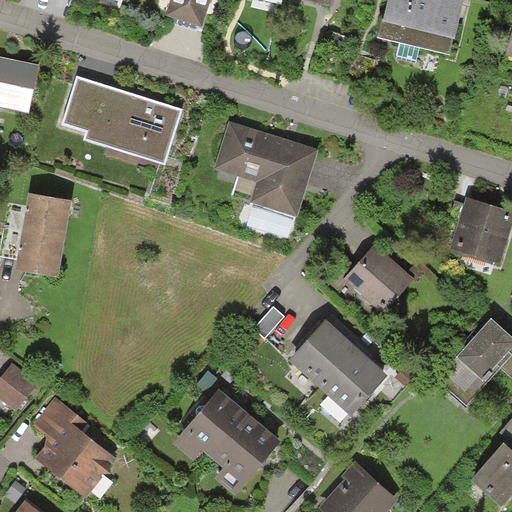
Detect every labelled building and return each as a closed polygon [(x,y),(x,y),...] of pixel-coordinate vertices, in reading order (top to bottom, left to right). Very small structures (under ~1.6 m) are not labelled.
[(211,0),(170,0),(165,16),(202,28),(211,0)] [(389,0),(380,39),(400,43),(419,48),(449,55),(453,40),(454,40),(463,0),(389,0)] [(416,65),(419,48),(400,43),(396,60),(416,65)] [(0,108),(29,115),(39,67),(0,59),(0,108)] [(182,111),(77,77),(62,126),(86,134),(84,141),(165,166),(182,111)] [(319,150),(230,122),(215,170),(257,183),(251,204),(256,206),(294,218),(297,220),(319,150)] [(70,203),(29,196),(17,272),(58,279),(70,203)] [(511,214),(468,201),(452,253),(498,267),(511,223),(511,214)] [(289,236),(294,218),(256,206),(250,225),(289,236)] [(375,246),(355,267),(343,280),(345,282),(384,314),(414,281),(375,246)] [(327,281),(337,291),(345,282),(343,280),(355,267),(347,260),(327,281)] [(274,307),(254,329),(265,339),(285,317),(274,307)] [(511,338),(492,320),(457,359),(485,384),(500,368),(511,377),(511,338)] [(320,391),(358,350),(326,322),(289,362),(320,391)] [(320,391),(351,418),(388,378),(358,350),(320,391)] [(37,385),(12,365),(0,379),(0,399),(15,412),(37,385)] [(212,460),(249,417),(219,392),(175,445),(194,461),(202,452),(212,460)] [(90,426),(55,398),(32,426),(50,441),(35,460),(86,500),(117,460),(84,433),(90,426)] [(215,479),(235,496),(280,443),(249,417),(212,460),(223,470),(215,479)] [(503,446),(511,452),(511,419),(495,439),(503,446)] [(503,509),(511,498),(511,452),(503,446),(472,482),(503,509)] [(387,511),(397,501),(354,464),(314,510),(316,511),(387,511)] [(16,504),(26,490),(15,482),(5,496),(16,504)] [(41,511),(26,500),(17,511),(41,511)]
